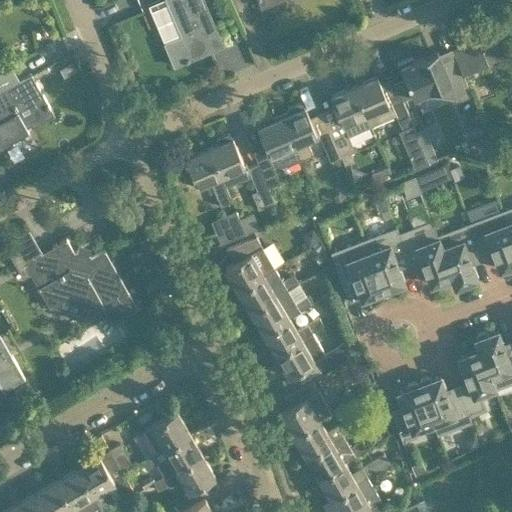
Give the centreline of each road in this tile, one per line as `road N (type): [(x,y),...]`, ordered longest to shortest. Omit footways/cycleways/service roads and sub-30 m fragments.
road 1 (residential): [(130,137),(443,0)]
road 2 (residential): [(206,324),(0,450)]
road 3 (residential): [(206,324),(130,137)]
road 4 (residential): [(260,511),(206,324)]
road 5 (residential): [(0,212),(130,137)]
road 6 (residential): [(130,137),(74,0)]
road 7 (residential): [(385,322),(376,346),(387,367),(417,373),(435,357),(434,329)]
